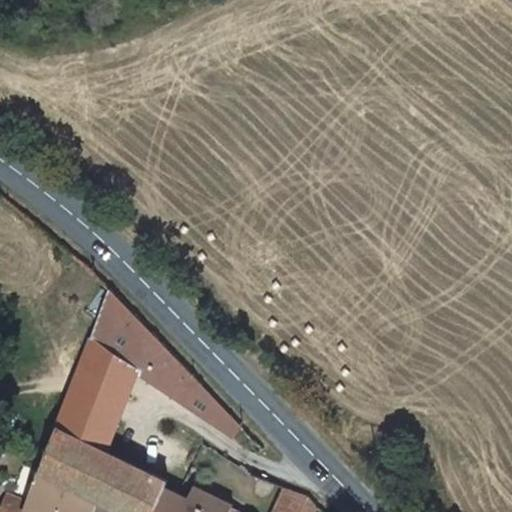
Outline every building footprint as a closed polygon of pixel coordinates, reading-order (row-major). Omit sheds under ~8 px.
[(122,313),(120,311),(100,356),(148,388),(236,445),(241,437),(154,347),(122,313)] [(148,388),(100,356),(60,443),(113,469),(148,388)] [(113,469),(60,443),(29,511),(156,511),(165,495),(161,493),(113,469)] [(304,511),(308,506),(284,483),(269,511),(304,511)] [(179,511),(183,503),(165,495),(156,511),(179,511)] [(224,511),(188,495),(183,503),(179,511),(224,511)]
